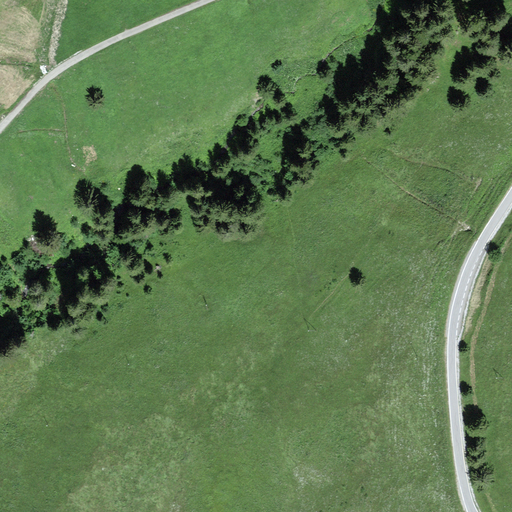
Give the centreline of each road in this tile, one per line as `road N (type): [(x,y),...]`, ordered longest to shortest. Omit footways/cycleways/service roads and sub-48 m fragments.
road 1 (unclassified): [(511,195),(469,267),(453,331),(457,436),(472,511)]
road 2 (track): [(0,130),(55,71),(208,0)]
